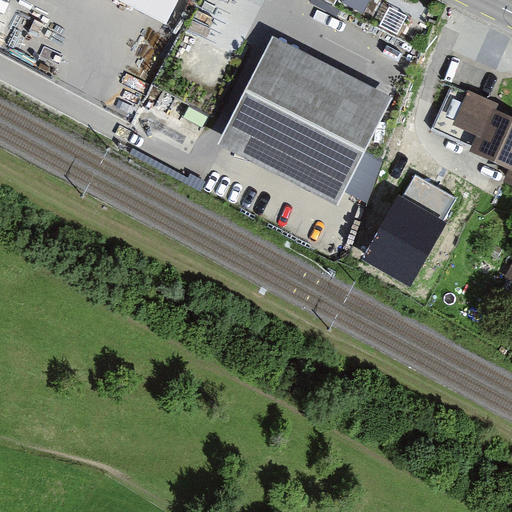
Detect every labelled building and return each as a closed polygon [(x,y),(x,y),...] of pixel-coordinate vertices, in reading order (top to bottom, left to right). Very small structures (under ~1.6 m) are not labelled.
[(173,0),(128,0),(164,18),(173,0)] [(389,100),(275,43),(223,146),(338,203),(343,192),(368,204),(383,162),(363,152),(389,100)] [(511,115),(499,110),(501,104),(453,83),(432,130),(472,148),(470,152),(510,170),(505,182),(511,185),(511,115)] [(457,200),(416,176),(369,259),(410,283),(457,200)] [(511,256),(503,271),(511,276),(511,256)]
